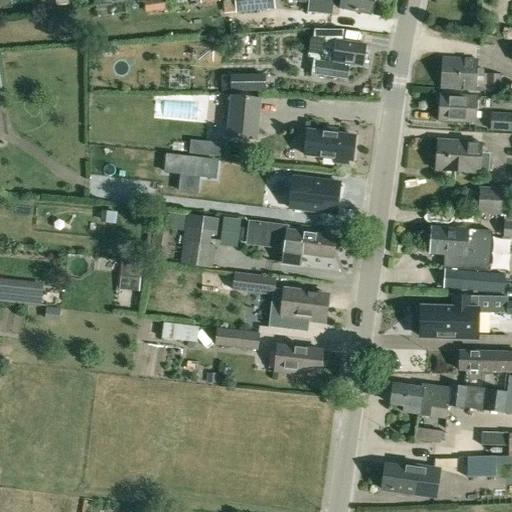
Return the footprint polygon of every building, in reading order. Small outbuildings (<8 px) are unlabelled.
[(170,9),(170,7),(168,0),(153,0),(155,11),(159,10),(170,9)] [(273,6),(272,0),(232,0),(234,12),(273,6)] [(283,0),(283,2),(308,4),(307,13),(317,14),(331,16),(332,7),(339,8),(339,9),(369,15),(371,0),(283,0)] [(309,41),(306,59),(312,60),(310,76),(346,82),(348,65),(361,67),(364,46),(341,42),(343,31),(313,31),(311,41),(309,41)] [(440,89),(498,93),(499,76),(482,75),(482,70),(476,70),(476,61),(442,59),(440,89)] [(264,76),(229,76),(229,92),(264,92),(264,76)] [(438,122),(474,124),(476,98),(440,96),(440,95),(439,95),(437,123),(438,123),(438,122)] [(228,98),(224,140),(255,143),(259,101),(228,98)] [(490,131),(511,131),(511,115),(491,115),(490,131)] [(307,131),(304,155),(334,159),(334,163),(347,164),(348,160),(351,161),(354,136),(307,131)] [(479,174),(488,174),(489,154),(484,154),(485,148),(480,148),(481,144),(437,141),(435,171),(479,174)] [(224,145),(207,144),(205,157),(222,159),(224,145)] [(162,174),(179,176),(181,176),(184,157),(165,155),(162,174)] [(336,214),(340,184),(292,178),(289,209),(336,214)] [(478,212),(507,213),(508,197),(480,196),(480,192),(479,192),(478,212)] [(265,224),(262,248),(282,250),(281,265),(299,267),(300,255),(332,259),(335,238),(301,234),(301,235),(286,232),(287,226),(265,224)] [(431,228),(429,255),(444,256),(443,269),(489,273),(492,232),(480,232),(468,231),(431,228)] [(152,230),(148,258),(164,261),(168,232),(152,230)] [(210,268),(214,245),(184,241),(181,263),(210,268)] [(140,268),(121,266),(118,290),(137,292),(140,268)] [(444,286),(464,288),(465,274),(445,272),(444,286)] [(504,275),(479,274),(467,273),(465,291),(503,294),(504,275)] [(275,294),(277,280),(234,274),(232,288),(275,294)] [(309,331),(310,321),(324,323),(328,296),(284,290),(280,317),(294,319),(293,329),(309,331)] [(477,310),(478,297),(452,296),(452,309),(420,308),(420,320),(415,320),(415,333),(420,333),(420,337),(477,339),(478,310),(477,310)] [(164,322),(161,338),(196,343),(196,339),(198,326),(166,322),(164,322)] [(217,329),(215,346),(257,351),(259,334),(217,329)] [(303,372),(318,373),(321,351),(277,346),(274,372),(303,375),(303,372)] [(459,372),(511,373),(511,354),(459,353),(459,372)] [(504,414),(507,393),(449,385),(448,389),(421,385),(420,389),(392,385),(390,406),(403,408),(403,413),(445,419),(447,407),(504,414)] [(416,430),(414,439),(439,443),(440,433),(416,430)] [(481,433),(481,445),(508,446),(508,458),(511,457),(511,434),(506,434),(481,433)] [(467,458),(458,459),(458,460),(458,472),(467,472),(467,478),(494,478),(494,458),(467,458)] [(380,479),(379,485),(381,488),(381,490),(400,493),(402,496),(408,497),(412,495),(415,495),(435,498),(439,471),(419,468),(405,466),(405,469),(384,466),(383,477),(380,479)]
